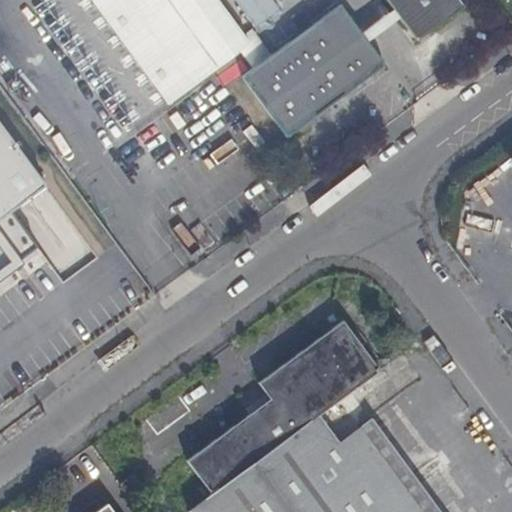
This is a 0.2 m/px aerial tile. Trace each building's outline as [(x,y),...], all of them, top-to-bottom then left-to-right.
[(91,0),(167,104),(249,44),(217,0),(91,0)] [(272,0),(236,0),(256,27),(280,10),(272,0)] [(385,0),(407,28),(430,32),(465,7),(459,0),(385,0)] [(242,77),(287,138),(385,66),(340,4),(242,77)] [(46,183),(0,122),(0,275),(38,249),(15,208),(46,183)] [(188,511),(283,511),(352,461),(339,443),(319,415),(378,372),(342,322),(258,384),(269,400),(186,461),(212,495),(188,511)] [(352,461),(375,444),(361,426),(339,443),(352,461)] [(424,511),(375,444),(352,461),(389,511),(424,511)] [(389,511),(352,461),(283,511),(389,511)] [(134,475),(129,479),(139,494),(145,489),(134,475)] [(139,494),(129,479),(119,486),(130,500),(139,494)] [(112,511),(107,504),(100,509),(96,503),(84,511),(112,511)]
